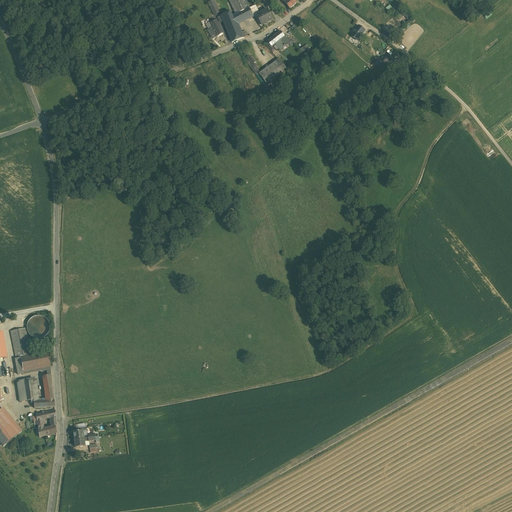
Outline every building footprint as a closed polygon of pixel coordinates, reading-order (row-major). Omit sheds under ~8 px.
[(215,0),(213,0),(209,2),(214,15),(220,13),(215,0)] [(229,0),(235,11),(247,4),(244,0),(229,0)] [(296,4),(293,0),(288,0),(288,1),(285,3),(289,9),(296,4)] [(249,9),(247,4),(235,11),(241,22),(257,14),(258,15),(260,14),(256,6),(249,9)] [(258,15),(256,16),(261,26),(273,20),(268,10),(260,14),(258,15)] [(241,22),(235,11),(231,13),(234,20),(236,19),(238,24),(241,22)] [(234,20),(231,13),(221,17),(223,21),(224,24),(234,20)] [(238,24),(236,19),(234,20),(224,24),(232,43),(244,38),(242,33),(238,24)] [(223,34),(219,26),(214,29),(219,36),(223,34)] [(364,31),(359,27),(354,33),(356,33),(354,35),(359,38),(364,31)] [(214,39),(219,36),(214,29),(214,28),(209,30),(214,39)] [(357,40),(354,38),(353,39),(352,38),(353,37),(354,35),(351,33),(353,31),(351,30),(345,38),(349,41),(351,38),(352,40),(355,42),(357,40)] [(281,32),(280,32),(276,35),(280,41),(284,37),(284,36),(281,32)] [(276,43),(276,44),(280,50),(291,42),(286,35),(284,36),(284,37),(280,41),(276,43)] [(276,43),(272,38),(267,42),(268,42),(272,47),(276,44),(276,43)] [(272,47),(268,42),(265,44),(272,52),(275,50),(272,47)] [(255,64),(251,58),(246,61),(255,73),(259,71),(255,64)] [(279,60),(259,74),(268,86),(288,71),(279,60)] [(39,339),(42,338),(45,336),(47,334),(49,331),(49,328),(49,325),(48,322),(46,319),(43,318),(40,317),(37,316),(34,317),(31,319),(29,321),(27,324),(27,327),(27,330),(28,333),(30,336),(33,338),(36,339),(39,339)] [(25,329),(11,331),(16,359),(20,358),(31,356),(25,329)] [(31,356),(20,358),(22,371),(43,367),(46,366),(50,366),(49,352),(31,356)] [(51,375),(42,376),(44,386),(52,385),(51,375)] [(23,380),(19,381),(17,384),(19,402),(27,401),(24,382),(23,380)] [(35,381),(24,382),(27,401),(34,400),(38,399),(35,381)] [(52,385),(44,386),(46,399),(54,397),(52,385)] [(46,399),(38,399),(34,400),(34,409),(55,407),(54,397),(46,399)] [(19,434),(0,411),(0,443),(3,447),(19,434)] [(55,411),(36,415),(36,416),(37,421),(41,420),(50,418),(55,416),(55,411)] [(51,427),(44,429),(46,436),(56,433),(54,426),(51,427)] [(83,432),(74,433),(75,440),(84,439),(84,436),(83,432)] [(84,439),(75,440),(76,448),(86,446),(85,441),(84,439)]
